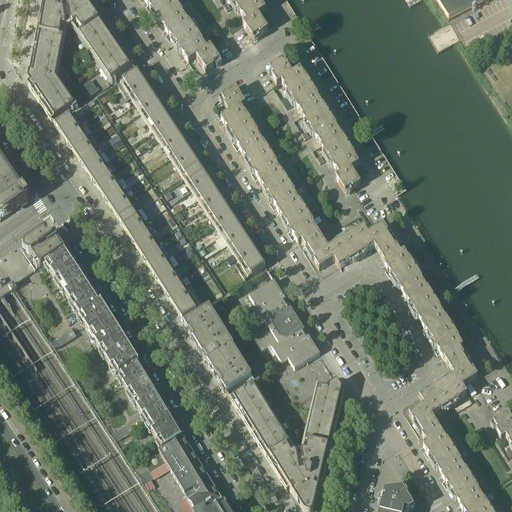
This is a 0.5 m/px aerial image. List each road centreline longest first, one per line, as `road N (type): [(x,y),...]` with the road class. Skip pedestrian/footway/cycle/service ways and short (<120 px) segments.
road 1 (residential): [(275,511),(75,194)]
road 2 (residential): [(61,214),(246,511)]
road 3 (residential): [(315,304),(363,276),(376,278),(427,354),(425,376),(378,408)]
road 4 (residential): [(315,304),(186,105)]
road 5 (residential): [(359,209),(388,189),(292,37)]
road 6 (residential): [(75,194),(0,75)]
road 7 (residential): [(186,105),(114,0)]
road 8 (residential): [(186,105),(292,37)]
road 9 (residential): [(378,408),(315,304)]
